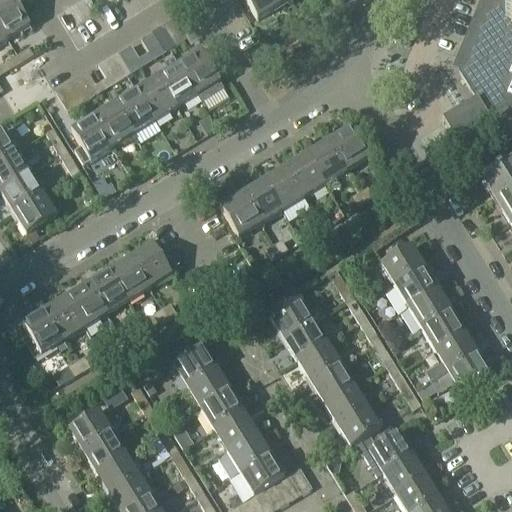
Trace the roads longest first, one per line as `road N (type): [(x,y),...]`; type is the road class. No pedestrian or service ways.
road 1 (residential): [(511,318),(392,138)]
road 2 (residential): [(392,138),(439,105),(417,71),(447,0)]
road 3 (residential): [(15,285),(161,196)]
road 4 (residential): [(269,128),(193,0)]
road 5 (residential): [(161,196),(269,128)]
